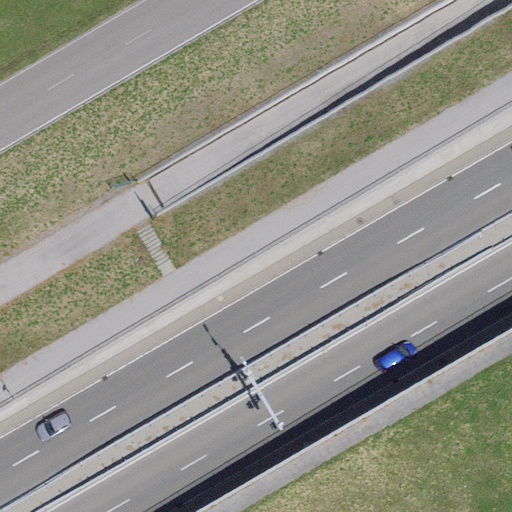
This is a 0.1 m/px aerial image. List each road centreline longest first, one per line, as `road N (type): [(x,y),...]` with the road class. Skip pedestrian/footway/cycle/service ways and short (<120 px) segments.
road 1 (primary): [(511,168),(0,467)]
road 2 (primary): [(104,511),(511,274)]
road 3 (unclassified): [(200,0),(0,117)]
